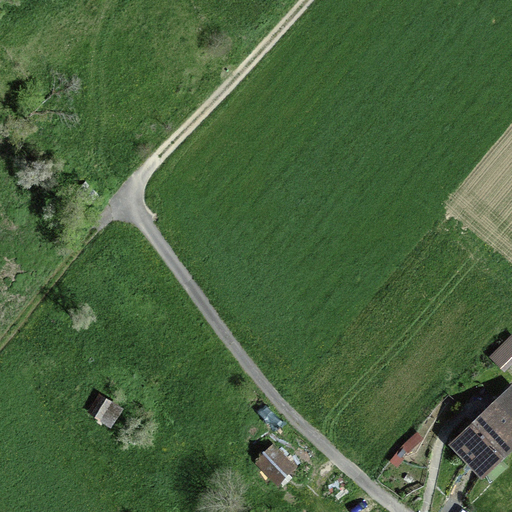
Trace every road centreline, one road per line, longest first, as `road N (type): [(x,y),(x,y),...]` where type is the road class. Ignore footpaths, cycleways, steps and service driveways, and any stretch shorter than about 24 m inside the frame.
road 1 (track): [(124,202),(271,404),(395,511)]
road 2 (track): [(309,0),(124,202)]
road 3 (track): [(124,202),(0,349)]
